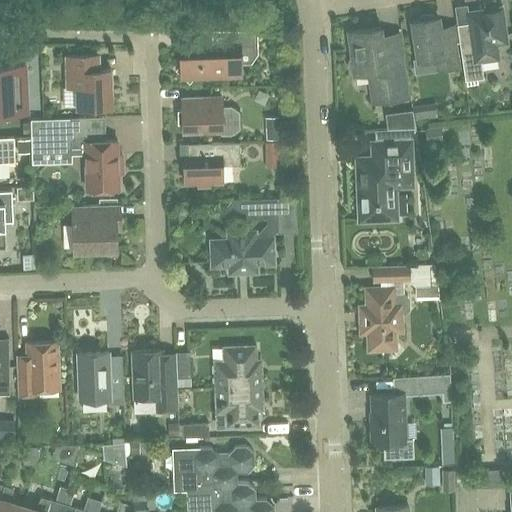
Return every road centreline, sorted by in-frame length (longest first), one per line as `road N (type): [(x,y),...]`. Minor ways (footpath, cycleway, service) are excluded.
road 1 (residential): [(0,40),(141,40),(152,57),(156,278)]
road 2 (residential): [(324,312),(315,13)]
road 3 (residential): [(335,511),(324,312)]
road 4 (residential): [(324,312),(195,314),(173,305),(156,278)]
road 5 (residential): [(156,278),(0,284)]
